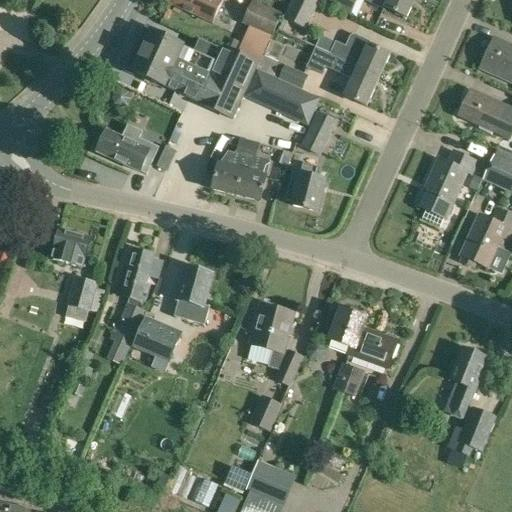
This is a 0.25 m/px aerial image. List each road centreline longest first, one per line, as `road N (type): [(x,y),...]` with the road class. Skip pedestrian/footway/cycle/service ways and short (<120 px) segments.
road 1 (residential): [(346,258),(69,190),(0,151)]
road 2 (residential): [(346,258),(463,0)]
road 3 (tertiary): [(0,140),(124,0)]
road 4 (residential): [(511,317),(346,258)]
